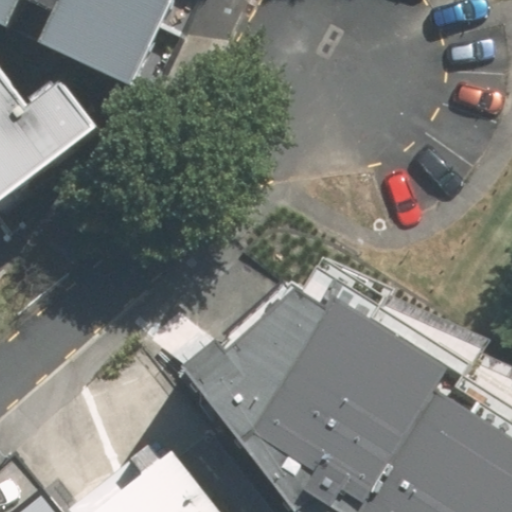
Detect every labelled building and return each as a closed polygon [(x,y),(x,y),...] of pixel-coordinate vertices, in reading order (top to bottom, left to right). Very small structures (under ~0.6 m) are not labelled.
[(0,0),(0,23),(17,31),(31,0),(32,0),(63,14),(49,42),(166,98),(185,58),(213,0),(0,0)] [(0,205),(100,131),(64,84),(34,107),(0,62),(0,205)] [(511,511),(511,424),(448,383),(470,350),(297,244),(243,299),(206,337),(189,355),(312,511),(511,511)] [(215,511),(158,440),(66,511),(215,511)] [(51,511),(31,487),(0,511),(51,511)]
